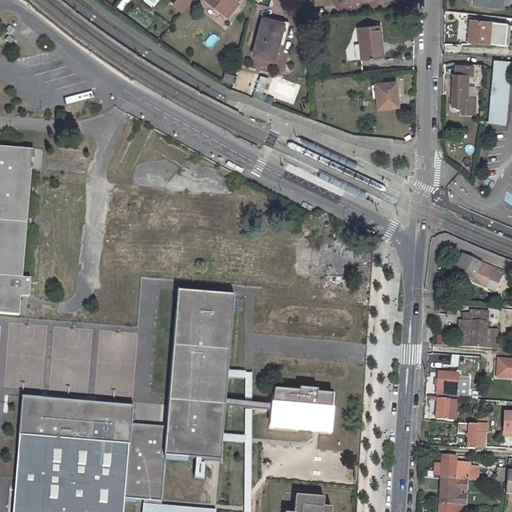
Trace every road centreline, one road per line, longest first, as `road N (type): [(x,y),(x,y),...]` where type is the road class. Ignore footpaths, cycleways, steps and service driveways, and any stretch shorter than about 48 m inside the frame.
road 1 (residential): [(88,0),(227,92),(364,143),(423,152)]
road 2 (residential): [(398,511),(413,300)]
road 3 (residential): [(423,152),(428,0)]
road 4 (residential): [(413,300),(423,152)]
road 5 (residential): [(413,300),(427,295),(438,243),(511,265)]
